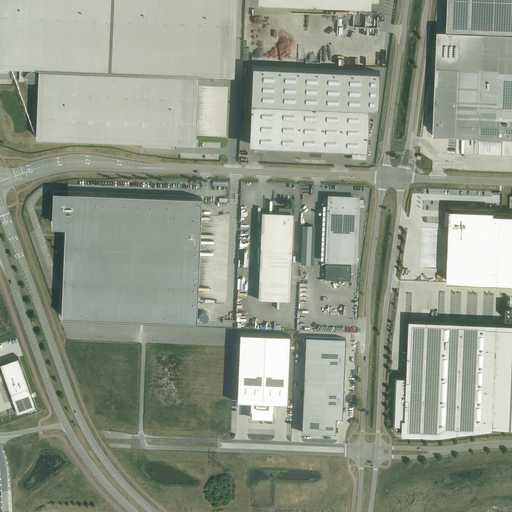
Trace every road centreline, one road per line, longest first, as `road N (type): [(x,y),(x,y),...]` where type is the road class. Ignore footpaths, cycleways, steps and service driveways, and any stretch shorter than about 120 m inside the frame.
road 1 (tertiary): [(153,511),(115,473),(76,412),(0,197)]
road 2 (unknown): [(205,174),(205,187),(41,192),(35,211),(59,284)]
road 3 (unclassified): [(376,447),(402,177)]
road 4 (unclassified): [(384,177),(361,446)]
road 5 (unknown): [(297,194),(286,312),(260,309),(253,299),(258,192)]
road 6 (unclassified): [(140,437),(145,446),(361,455)]
road 7 (unclassified): [(361,446),(140,437)]
road 8 (unclassified): [(384,177),(185,169)]
road 9 (unclassified): [(185,169),(59,161),(0,180)]
road 10 (unclassified): [(0,189),(63,169),(185,169)]
road 11 (tertiary): [(0,250),(65,424)]
road 12 (unknown): [(319,180),(315,305),(327,320),(362,324)]
road 13 (unclassified): [(402,177),(427,0)]
road 14 (unclassified): [(407,0),(384,177)]
road 15 (unknown): [(389,312),(511,317)]
